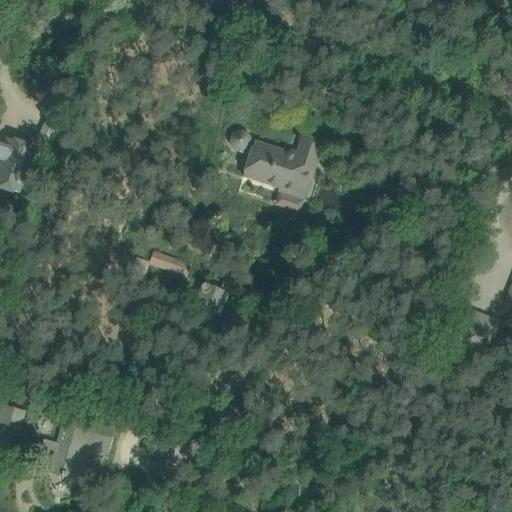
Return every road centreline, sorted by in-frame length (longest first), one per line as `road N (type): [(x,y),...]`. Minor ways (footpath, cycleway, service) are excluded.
road 1 (residential): [(511,98),(321,40)]
road 2 (unclassified): [(321,40),(205,0)]
